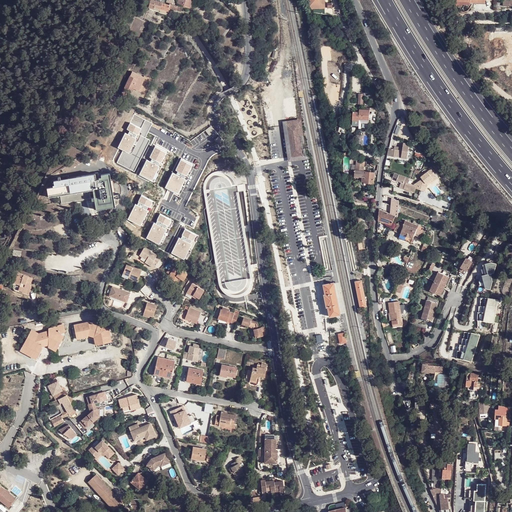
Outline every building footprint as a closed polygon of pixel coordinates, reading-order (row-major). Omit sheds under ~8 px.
[(181,11),(182,7),(173,4),(169,3),(169,5),(164,4),(163,3),(150,0),(148,8),(154,9),(155,8),(168,11),(169,8),(181,11)] [(309,0),(310,7),(311,9),(321,9),(321,5),(324,5),(324,0),(309,0)] [(267,60),(262,86),(270,87),(274,61),(267,60)] [(133,70),(125,86),(132,89),(134,86),(140,89),(146,77),(133,70)] [(256,95),(254,102),(267,104),(268,97),(256,95)] [(370,121),(370,110),(361,110),(361,113),(354,112),(354,121),(361,122),(361,121),(370,121)] [(111,161),(134,171),(149,140),(145,138),(151,123),(133,115),(111,161)] [(301,119),(284,121),(285,125),(290,159),(307,157),(301,119)] [(153,145),(139,174),(154,181),(168,152),(153,145)] [(402,152),(389,149),(388,156),(407,160),(408,153),(402,152)] [(179,155),(165,184),(179,191),(193,163),(179,155)] [(374,165),(375,165),(366,159),(365,162),(374,168),(374,165)] [(360,160),(359,178),(364,178),(363,185),(367,185),(367,183),(373,184),(374,172),(363,171),(364,161),(360,160)] [(72,163),(64,168),(65,170),(66,171),(74,167),(72,163)] [(233,186),(237,186),(236,181),(233,177),(229,173),(226,172),(221,171),(215,171),(210,174),(205,179),(203,184),(203,191),(206,191),(211,190),(230,187),(233,186)] [(46,187),(47,196),(59,194),(60,202),(90,197),(89,194),(93,193),(95,207),(114,204),(113,200),(118,199),(117,195),(121,194),(120,191),(120,187),(119,184),(118,183),(117,182),(116,182),(115,180),(114,180),(112,179),(111,175),(109,175),(109,173),(100,175),(100,177),(98,178),(97,172),(67,178),(66,175),(61,176),(62,179),(60,179),(59,176),(57,176),(57,179),(53,180),(53,182),(54,186),(52,186),(48,187),(46,187)] [(404,189),(408,190),(410,184),(411,182),(412,179),(395,173),(393,177),(397,179),(397,180),(406,184),(404,189)] [(410,184),(408,190),(416,193),(418,187),(410,184)] [(248,278),(252,277),(250,268),(249,256),(244,229),(238,189),(237,186),(233,186),(230,187),(211,190),(206,191),(203,191),(206,208),(218,283),(221,282),(226,282),(243,279),(248,278)] [(139,194),(127,219),(142,226),(154,201),(139,194)] [(399,200),(392,198),(390,213),(396,215),(398,216),(399,200)] [(390,213),(379,209),(378,221),(391,225),(395,218),(396,215),(390,213)] [(160,214),(147,239),(162,246),(174,221),(160,214)] [(440,224),(443,217),(435,214),(432,221),(440,224)] [(420,238),(423,228),(405,221),(403,226),(397,224),(392,236),(412,243),(415,236),(420,238)] [(183,227),(171,252),(186,259),(198,234),(183,227)] [(450,236),(444,254),(447,256),(453,237),(450,236)] [(151,264),(154,266),(158,261),(154,258),(156,254),(144,247),(140,255),(147,260),(146,263),(150,265),(151,264)] [(473,262),(466,258),(460,267),(467,271),(473,262)] [(137,281),(142,268),(126,262),(122,272),(127,274),(128,277),(137,281)] [(487,263),(489,274),(498,273),(501,272),(501,263),(496,262),(487,263)] [(180,276),(184,280),(186,278),(188,275),(175,266),(168,277),(172,280),(175,276),(179,279),(180,276)] [(15,289),(27,293),(30,285),(27,284),(27,281),(28,282),(30,276),(16,271),(12,282),(17,283),(16,286),(15,289)] [(441,295),(449,277),(438,272),(430,290),(441,295)] [(489,274),(484,274),(486,286),(497,289),(499,281),(498,273),(489,274)] [(221,282),(218,283),(219,287),(220,289),(223,293),(228,296),(233,297),(238,297),(242,295),(247,292),(251,288),(252,284),(252,280),(252,277),(248,278),(243,279),(226,282),(221,282)] [(189,288),(195,292),(200,296),(205,288),(194,281),(189,288)] [(334,283),(334,282),(331,283),(323,284),(325,294),(324,294),(324,296),(325,301),(327,308),(328,307),(329,313),(330,318),(341,315),(341,314),(339,308),(339,304),(337,299),(336,293),(336,291),(334,283)] [(339,282),(334,283),(336,291),(336,293),(339,304),(339,308),(341,314),(345,313),(339,282)] [(359,285),(358,285),(357,285),(355,286),(357,293),(358,301),(365,299),(363,292),(362,284),(359,285)] [(130,291),(115,285),(111,295),(127,301),(130,291)] [(489,298),(487,298),(487,306),(485,306),(485,312),(484,312),(483,321),(484,321),(495,323),(500,300),(489,298)] [(365,299),(358,301),(360,309),(366,307),(365,299)] [(437,303),(427,300),(422,318),(432,320),(437,303)] [(142,313),(149,316),(152,316),(155,305),(146,302),(142,313)] [(400,302),(389,302),(390,313),(388,313),(389,321),(391,321),(391,324),(393,325),(394,327),(405,326),(405,321),(404,321),(403,315),(404,306),(400,305),(400,302)] [(188,311),(185,317),(191,320),(190,322),(197,325),(202,313),(187,306),(185,310),(188,311)] [(226,320),(229,312),(229,310),(221,308),(218,318),(226,320)] [(260,327),(258,321),(244,317),(242,324),(249,326),(253,329),(255,337),(267,334),(265,326),(260,327)] [(94,346),(110,343),(107,329),(96,325),(96,327),(89,324),(87,324),(87,322),(71,325),(75,339),(86,337),(85,336),(92,338),(94,346)] [(62,332),(61,324),(45,327),(46,329),(35,331),(34,329),(29,327),(21,348),(39,356),(41,349),(40,348),(46,347),(47,350),(55,353),(61,337),(58,335),(58,333),(62,332)] [(340,343),(347,342),(344,331),(338,332),(340,343)] [(471,334),(467,333),(466,339),(465,339),(464,346),(463,346),(462,352),(460,352),(460,359),(464,360),(471,362),(478,336),(471,334)] [(177,340),(168,337),(165,346),(174,349),(177,340)] [(188,352),(187,359),(197,361),(198,354),(197,354),(199,347),(189,345),(188,352)] [(217,357),(224,358),(226,350),(219,348),(217,357)] [(155,374),(172,378),(175,361),(158,358),(155,374)] [(436,365),(427,362),(424,371),(436,374),(436,373),(446,376),(447,373),(444,372),(445,370),(435,367),(436,365)] [(227,375),(227,377),(236,379),(238,368),(222,364),(219,373),(227,375)] [(250,378),(258,380),(259,375),(265,377),(267,367),(257,365),(257,368),(253,367),(250,378)] [(196,380),(195,382),(201,383),(204,371),(189,367),(186,378),(196,380)] [(474,388),(476,388),(479,375),(467,373),(466,382),(474,383),(473,387),(474,388)] [(55,400),(49,402),(51,408),(61,403),(66,411),(62,412),(61,414),(51,420),(54,426),(63,421),(62,418),(69,414),(70,416),(76,413),(66,394),(65,395),(57,381),(48,385),(55,400)] [(471,400),(481,402),(482,394),(477,394),(478,388),(476,388),(474,388),(471,400)] [(104,392),(86,397),(88,404),(88,405),(90,413),(79,422),(85,428),(93,421),(99,416),(99,408),(96,409),(95,406),(94,403),(107,399),(104,392)] [(129,406),(130,410),(141,407),(137,396),(118,402),(120,409),(122,409),(129,406)] [(487,413),(488,404),(480,403),(479,412),(487,413)] [(211,413),(212,405),(206,404),(204,412),(211,413)] [(173,416),(179,427),(192,421),(189,415),(187,416),(182,405),(168,411),(170,417),(173,416)] [(493,425),(505,425),(506,419),(510,419),(511,411),(503,410),(503,408),(498,408),(498,410),(495,409),(493,425)] [(224,423),(233,425),(235,415),(226,413),(226,412),(221,412),(220,416),(216,415),(214,426),(224,427),(224,426),(224,423)] [(177,428),(179,427),(173,416),(170,417),(172,423),(174,422),(177,428)] [(146,440),(155,437),(150,423),(139,428),(136,424),(128,428),(134,442),(145,438),(146,440)] [(437,424),(432,428),(437,435),(436,443),(434,442),(434,447),(443,448),(445,433),(437,424)] [(62,434),(71,439),(77,434),(68,425),(58,431),(62,434)] [(205,444),(212,445),(213,437),(207,436),(205,444)] [(275,439),(265,438),(264,462),(277,463),(278,450),(275,450),(275,439)] [(93,444),(88,449),(95,456),(101,449),(105,453),(108,456),(114,451),(101,439),(94,446),(93,444)] [(465,467),(472,467),(474,442),(469,441),(468,454),(467,454),(466,459),(465,460),(465,467)] [(191,458),(204,460),(206,448),(193,447),(191,458)] [(101,449),(95,456),(96,457),(101,453),(103,455),(105,453),(101,449)] [(160,467),(168,464),(164,455),(154,458),(150,461),(145,466),(152,472),(157,467),(160,466),(160,467)] [(238,479),(242,477),(240,472),(242,471),(243,470),(240,465),(243,463),(239,457),(236,459),(238,461),(231,465),(232,467),(230,469),(232,473),(235,471),(237,475),(237,476),(238,479)] [(118,460),(112,467),(118,473),(124,466),(118,460)] [(436,485),(436,487),(440,488),(440,484),(440,476),(440,472),(433,471),(432,481),(436,482),(436,485)] [(140,489),(147,480),(138,472),(130,481),(140,489)] [(115,510),(122,504),(96,475),(89,482),(115,510)] [(266,478),(260,479),(262,491),(272,490),(272,492),(280,491),(281,494),(285,493),(283,480),(275,482),(274,479),(266,481),(266,478)] [(0,500),(8,507),(15,500),(0,487),(0,500)] [(440,488),(436,487),(437,492),(435,492),(441,510),(449,509),(448,499),(450,499),(450,494),(445,494),(445,493),(441,492),(440,488)]
